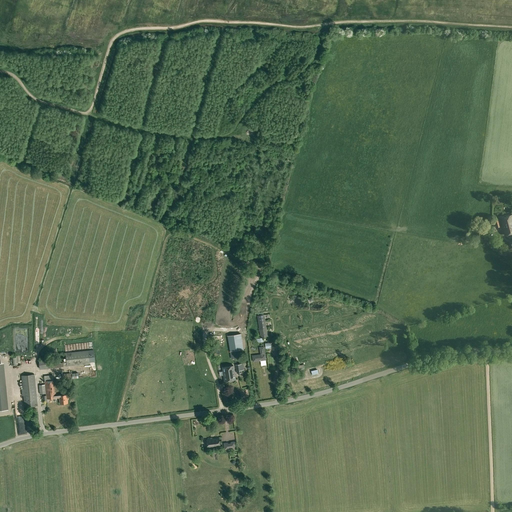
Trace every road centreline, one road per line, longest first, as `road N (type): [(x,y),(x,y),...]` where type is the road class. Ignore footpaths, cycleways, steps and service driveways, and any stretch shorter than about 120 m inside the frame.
road 1 (unclassified): [(0,445),(277,403),(447,354),(511,353)]
road 2 (track): [(492,511),(486,353)]
